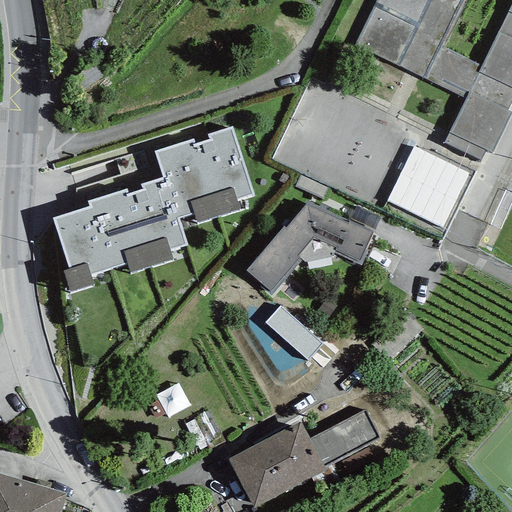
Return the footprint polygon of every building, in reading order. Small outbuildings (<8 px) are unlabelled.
[(511,0),(377,0),(338,79),(489,153),(511,105),(511,0)] [(89,207),(52,219),(69,270),(62,272),(69,294),(94,286),(90,274),(127,262),(130,274),(173,260),(169,250),(187,244),(179,218),(193,214),(197,224),(240,210),(237,202),(254,196),(231,126),(207,134),(208,139),(195,144),(193,138),(154,151),(163,177),(140,185),(141,189),(127,194),(125,189),(87,201),(89,207)] [(441,228),(468,173),(413,146),(386,201),(441,228)] [(372,233),(307,203),(285,228),(283,225),(246,269),(270,291),(299,258),(306,262),(332,257),(335,252),(359,262),(372,233)] [(322,344),(279,305),(264,322),(306,361),(322,344)] [(309,439),(325,468),(381,439),(365,410),(309,439)] [(300,422),(228,460),(255,508),(326,471),(325,468),(309,439),(300,422)] [(0,511),(61,511),(67,494),(0,473),(0,511)]
